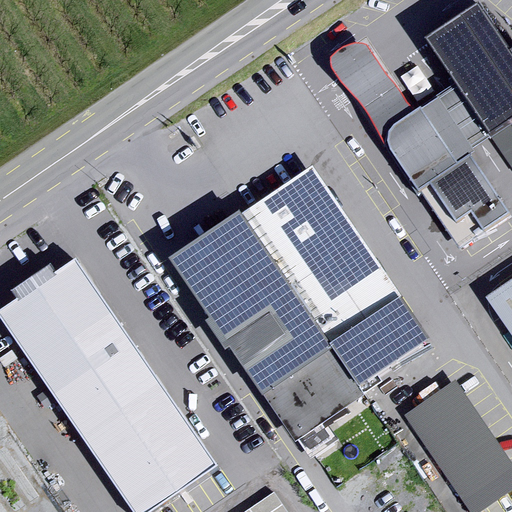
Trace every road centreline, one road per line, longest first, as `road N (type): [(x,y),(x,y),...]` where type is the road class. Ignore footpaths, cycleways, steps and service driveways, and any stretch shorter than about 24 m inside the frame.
road 1 (unknown): [(164,216),(284,135),(307,131),(325,139),(354,193),(511,409)]
road 2 (unknown): [(56,170),(247,459),(244,482),(210,511)]
road 3 (unknown): [(404,25),(321,53),(318,79),(448,262),(476,263),(511,234)]
road 4 (primary): [(0,208),(306,0)]
road 5 (unknown): [(164,216),(152,228),(153,249),(341,511)]
road 6 (primary): [(262,0),(0,183)]
road 7 (unknown): [(511,188),(404,25)]
road 8 (unknown): [(0,374),(84,511)]
